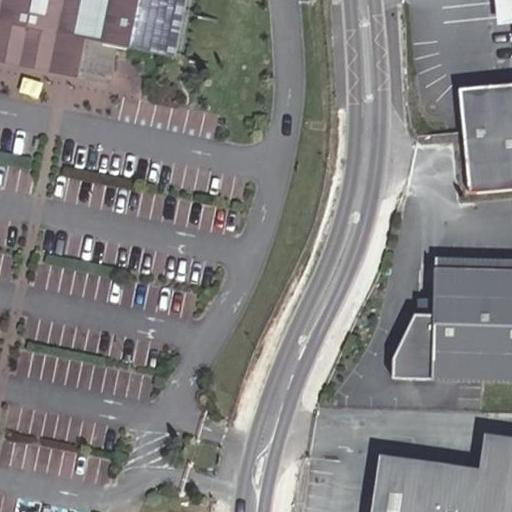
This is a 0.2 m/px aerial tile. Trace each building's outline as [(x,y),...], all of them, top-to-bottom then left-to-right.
[(119,44),(179,56),(191,0),(0,0),(0,50),(54,62),(56,53),(84,59),(89,38),(119,44)] [(54,62),(113,73),(119,44),(89,38),(84,59),(56,53),(54,62)] [(511,82),(447,88),(455,193),(511,188),(511,82)] [(394,375),(511,378),(511,268),(437,266),(435,312),(435,326),(409,326),(394,355),(394,375)] [(435,312),(417,311),(409,326),(435,326),(435,312)] [(511,511),(511,456),(485,452),(481,482),(382,466),(374,511),(511,511)]
